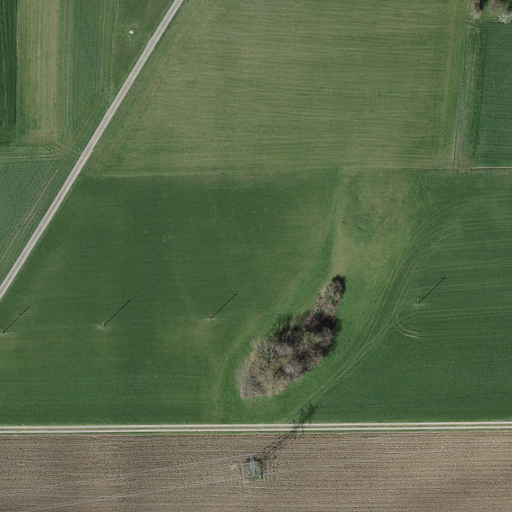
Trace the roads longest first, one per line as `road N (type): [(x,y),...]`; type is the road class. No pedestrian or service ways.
road 1 (track): [(0,428),(511,426)]
road 2 (track): [(0,289),(179,0)]
